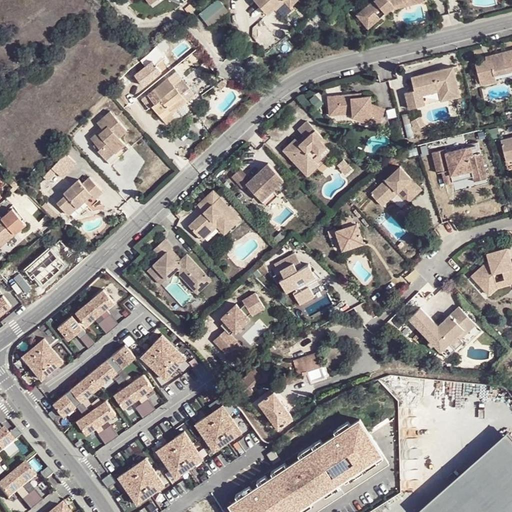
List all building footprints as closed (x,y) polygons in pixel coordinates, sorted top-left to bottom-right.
[(153,0),(147,4),(150,9),(163,0),(153,0)] [(211,0),(198,11),(207,24),(227,9),(220,0),(211,0)] [(254,0),(253,1),(266,16),(283,0),(254,0)] [(283,0),(290,8),(298,0),(283,0)] [(407,0),(375,0),(358,14),(366,23),(371,18),(376,24),(394,9),(394,4),(408,1),(407,0)] [(430,0),(407,0),(408,1),(394,4),(394,9),(431,1),(430,0)] [(371,28),(376,24),(371,18),(366,23),(371,28)] [(511,50),(493,55),(494,59),(488,60),(477,63),(482,84),(497,81),(496,76),(511,72),(511,50)] [(157,63),(139,76),(147,87),(166,74),(157,63)] [(437,88),(438,94),(440,101),(458,97),(452,69),(413,77),(416,90),(406,93),(410,109),(419,107),(417,99),(426,97),(424,91),(437,88)] [(173,111),(186,100),(172,82),(166,86),(150,97),(156,105),(152,108),(159,118),(169,111),(170,113),(173,111)] [(426,97),(438,94),(437,88),(424,91),(426,97)] [(374,116),(371,124),(380,128),(388,110),(372,104),(371,97),(353,99),(346,99),(345,95),(329,96),(331,116),(349,114),(351,117),(374,116)] [(427,105),(426,97),(417,99),(419,107),(427,105)] [(190,105),(186,100),(173,111),(170,113),(173,117),(190,105)] [(105,163),(126,144),(121,138),(129,131),(112,112),(99,124),(105,130),(99,135),(97,133),(86,143),(92,149),(95,145),(101,151),(97,155),(105,163)] [(173,117),(170,113),(167,115),(159,118),(160,118),(164,124),(173,117)] [(351,117),(371,124),(374,116),(351,117)] [(420,117),(413,120),(414,122),(412,123),(415,131),(424,127),(420,117)] [(300,145),(296,141),(295,140),(290,145),(300,156),(298,158),(307,169),(318,160),(314,157),(325,146),(320,141),(323,138),(308,121),(298,129),(303,135),(307,138),(300,145)] [(303,135),(296,141),(300,145),(307,138),(303,135)] [(511,139),(503,142),(507,162),(511,160),(511,139)] [(131,148),(126,144),(105,163),(109,168),(131,148)] [(92,149),(97,155),(101,151),(95,145),(92,149)] [(300,156),(290,145),(284,151),(307,176),(321,165),(318,160),(307,169),(298,158),(300,156)] [(314,157),(318,160),(328,150),(325,146),(314,157)] [(447,150),(435,153),(441,177),(447,176),(450,188),(459,185),(458,178),(478,173),(480,178),(489,176),(481,146),(448,155),(447,150)] [(50,165),(63,176),(76,161),(63,150),(50,165)] [(267,165),(261,171),(264,175),(257,182),(253,178),(245,186),(261,203),(275,190),(284,182),(267,165)] [(372,196),(380,204),(394,191),(399,195),(407,204),(421,191),(400,170),(372,196)] [(264,175),(261,171),(253,178),(257,182),(264,175)] [(478,173),(458,178),(459,185),(480,178),(478,173)] [(90,189),(96,196),(103,190),(91,176),(84,183),(79,178),(64,192),(67,195),(59,203),(70,214),(85,199),(82,196),(90,189)] [(489,176),(480,178),(481,186),(490,184),(489,176)] [(74,218),(96,196),(90,189),(82,196),(85,199),(70,214),(74,218)] [(281,197),(275,190),(261,203),(267,209),(281,197)] [(394,191),(380,204),(383,208),(399,195),(394,191)] [(214,193),(201,205),(211,217),(207,220),(203,216),(190,229),(198,238),(215,222),(219,226),(228,235),(232,230),(228,226),(238,216),(214,193)] [(211,217),(201,205),(197,209),(203,216),(207,220),(211,217)] [(29,229),(13,210),(0,220),(0,246),(7,241),(9,243),(29,229)] [(228,226),(232,230),(243,221),(238,216),(228,226)] [(215,222),(198,238),(201,242),(214,230),(219,226),(215,222)] [(228,235),(219,226),(214,230),(223,239),(228,235)] [(362,246),(355,226),(334,232),(334,231),(327,233),(330,241),(338,239),(343,252),(362,246)] [(168,251),(172,247),(173,246),(166,239),(154,250),(161,257),(147,271),(155,279),(161,273),(166,280),(173,273),(180,275),(178,277),(189,288),(204,275),(185,255),(181,258),(178,261),(168,251)] [(44,285),(61,267),(53,260),(58,256),(48,247),(41,255),(48,262),(36,275),(44,285)] [(181,258),(172,247),(168,251),(178,261),(181,258)] [(511,262),(507,248),(500,250),(505,265),(511,263),(511,262)] [(511,263),(505,265),(500,250),(487,254),(490,260),(469,275),(478,288),(487,281),(499,271),(503,280),(505,285),(511,283),(511,263)] [(296,267),(289,256),(279,262),(281,266),(276,269),(273,270),(276,275),(273,277),(277,284),(280,283),(286,293),(294,289),(296,292),(293,294),(300,306),(314,298),(308,286),(321,278),(309,273),(307,274),(303,267),(293,273),(291,270),(296,267)] [(13,276),(25,291),(30,287),(19,272),(13,276)] [(161,273),(155,279),(161,285),(166,280),(161,273)] [(204,275),(189,288),(196,295),(210,281),(204,275)] [(493,290),(505,285),(503,280),(490,284),(493,290)] [(487,281),(478,288),(484,296),(493,290),(490,284),(487,281)] [(89,301),(100,314),(114,302),(103,289),(89,301)] [(250,314),(251,316),(264,308),(255,293),(242,301),(244,305),(240,309),(236,305),(221,318),(224,322),(220,326),(225,331),(213,341),(233,362),(245,351),(231,335),(234,332),(236,333),(250,320),(247,317),(250,314)] [(0,314),(10,306),(2,296),(0,297),(0,314)] [(86,325),(100,314),(89,301),(75,312),(86,325)] [(438,349),(447,340),(461,327),(467,333),(475,323),(459,304),(438,323),(421,305),(409,317),(438,349)] [(104,319),(112,329),(118,324),(109,314),(104,319)] [(68,340),(82,328),(71,315),(57,327),(68,340)] [(104,319),(98,323),(106,333),(112,329),(104,319)] [(461,327),(447,340),(453,347),(467,333),(461,327)] [(94,343),(86,333),(80,338),(88,348),(94,343)] [(141,356),(165,379),(186,358),(162,334),(141,356)] [(63,362),(43,338),(22,356),(41,379),(63,362)] [(116,351),(106,359),(117,372),(135,357),(125,344),(116,351)] [(298,375),(321,366),(316,353),(293,362),(298,375)] [(97,367),(89,374),(99,387),(117,372),(106,359),(97,367)] [(240,391),(252,407),(259,401),(261,399),(249,385),(260,373),(253,367),(236,385),(242,389),(240,391)] [(226,374),(233,380),(235,377),(229,370),(226,374)] [(80,381),(70,389),(81,402),(99,387),(89,374),(80,381)] [(143,374),(128,384),(138,398),(153,388),(143,374)] [(398,405),(421,406),(422,377),(399,376),(398,405)] [(128,384),(113,395),(123,408),(138,398),(128,384)] [(70,389),(53,403),(55,407),(60,413),(63,416),(81,402),(70,389)] [(273,391),(261,399),(259,401),(265,408),(279,427),(292,417),(291,415),(273,391)] [(147,399),(141,403),(149,414),(155,410),(147,399)] [(115,414),(105,400),(91,410),(100,424),(115,414)] [(259,401),(252,407),(257,413),(258,413),(265,408),(259,401)] [(149,414),(141,403),(135,407),(143,418),(149,414)] [(222,405),(194,424),(212,449),(239,430),(222,405)] [(55,407),(47,413),(52,419),(60,413),(55,407)] [(85,435),(100,424),(91,410),(76,421),(85,435)] [(230,503),(235,511),(289,511),(380,452),(358,419),(349,425),(339,432),(322,443),(300,457),(286,466),(273,475),(267,479),(259,485),(247,492),(230,503)] [(336,427),(339,432),(349,425),(347,421),(336,427)] [(110,425),(104,429),(111,440),(118,436),(110,425)] [(21,435),(15,427),(7,434),(13,441),(21,435)] [(7,434),(3,429),(0,431),(0,453),(14,442),(13,441),(7,434)] [(111,440),(104,429),(98,434),(105,444),(111,440)] [(184,431),(156,450),(173,475),(201,456),(184,431)] [(420,511),(511,511),(511,436),(507,431),(418,509),(420,511)] [(297,453),(300,457),(322,443),(319,439),(297,453)] [(380,452),(289,511),(311,511),(387,462),(380,452)] [(145,458),(118,477),(135,502),(162,483),(145,458)] [(270,471),(273,475),(286,466),(284,462),(270,471)] [(36,476),(25,463),(11,474),(22,488),(36,476)] [(40,474),(45,480),(53,474),(48,468),(40,474)] [(115,481),(110,473),(101,479),(107,487),(115,481)] [(22,488),(11,474),(11,475),(0,483),(0,489),(8,499),(22,488)] [(256,480),(259,485),(267,479),(264,475),(256,480)] [(234,494),(237,499),(247,492),(244,488),(234,494)] [(28,495),(36,505),(42,501),(34,490),(28,495)] [(22,500),(31,510),(36,505),(28,495),(22,500)]
